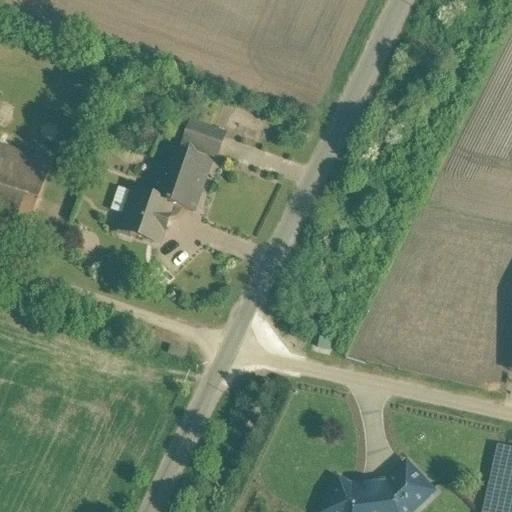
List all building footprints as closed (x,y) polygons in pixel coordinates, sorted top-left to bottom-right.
[(226,133),(189,121),(180,149),(217,162),(226,133)] [(52,163),(0,144),(0,239),(21,247),(52,163)] [(195,215),(212,163),(164,147),(149,193),(130,187),(114,234),(158,248),(171,207),(195,215)] [(435,204),(453,207),(456,192),(438,189),(435,204)] [(511,511),(511,452),(500,449),(485,511),(511,511)] [(415,511),(437,492),(406,460),(386,479),(354,485),(337,477),(319,511),(415,511)]
